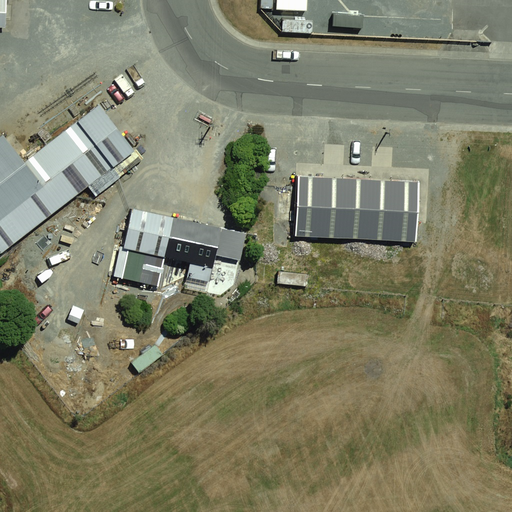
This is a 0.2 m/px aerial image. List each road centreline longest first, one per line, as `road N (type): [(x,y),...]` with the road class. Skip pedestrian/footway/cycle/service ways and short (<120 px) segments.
road 1 (residential): [(454,511),(486,92)]
road 2 (residential): [(177,0),(184,28),(216,62),(257,78),(486,92)]
